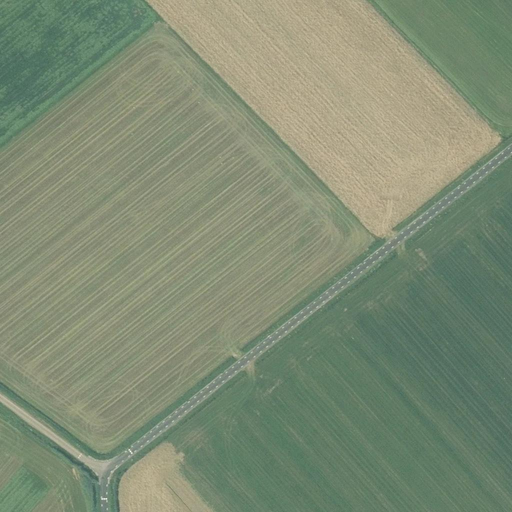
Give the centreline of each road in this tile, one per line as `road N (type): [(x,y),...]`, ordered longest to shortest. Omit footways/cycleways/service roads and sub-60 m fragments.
road 1 (unclassified): [(104,474),(511,150)]
road 2 (unclassified): [(104,474),(0,398)]
